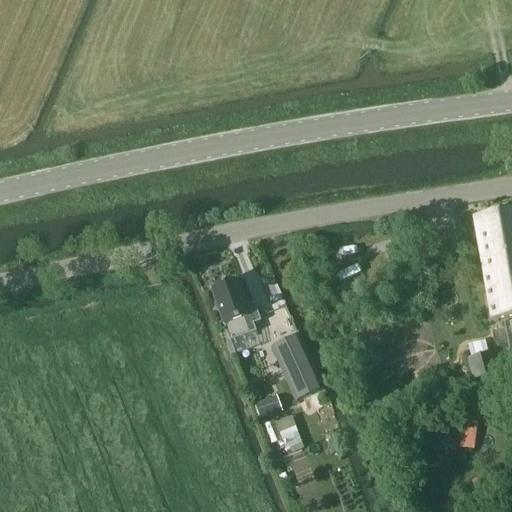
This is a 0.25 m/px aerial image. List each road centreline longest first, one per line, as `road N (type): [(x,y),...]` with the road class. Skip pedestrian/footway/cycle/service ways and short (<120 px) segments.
road 1 (unclassified): [(0,284),(246,230),(511,189)]
road 2 (tertiary): [(511,102),(272,136),(0,191)]
road 3 (track): [(198,375),(164,281),(143,252)]
